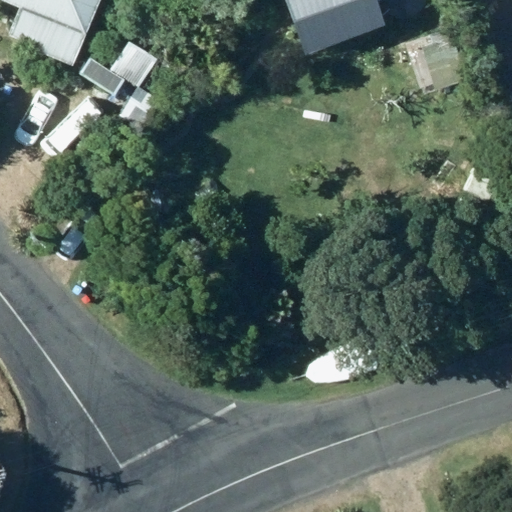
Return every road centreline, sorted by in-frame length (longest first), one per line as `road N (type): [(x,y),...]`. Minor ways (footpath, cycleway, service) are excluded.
road 1 (tertiary): [(170,511),(511,385)]
road 2 (residential): [(152,511),(34,320),(0,285)]
